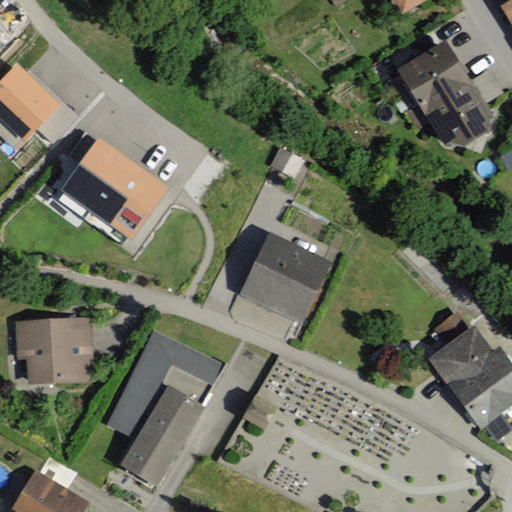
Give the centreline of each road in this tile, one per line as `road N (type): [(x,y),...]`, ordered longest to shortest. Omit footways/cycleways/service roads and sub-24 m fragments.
road 1 (residential): [(511,470),(265,342),(144,295)]
road 2 (residential): [(203,158),(114,94),(25,0)]
